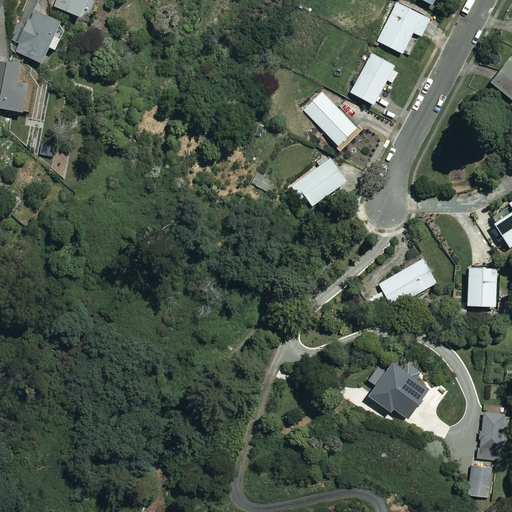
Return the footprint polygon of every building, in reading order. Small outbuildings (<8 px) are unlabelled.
[(97,0),(61,0),(57,9),(87,23),(97,0)] [(441,0),(419,0),(437,9),(441,0)] [(434,24),(399,5),(379,43),(406,57),(417,36),(426,40),(434,24)] [(74,31),(37,13),(29,30),(19,25),(11,41),(22,46),(18,53),(48,68),(55,53),(61,56),(74,31)] [(399,71),(374,57),(353,95),(378,109),(399,71)] [(0,111),(30,118),(36,91),(24,88),(28,70),(0,64),(0,111)] [(511,65),(495,86),(511,100),(511,65)] [(364,134),(324,94),(306,112),(345,152),(364,134)] [(351,187),(331,156),(319,164),(322,168),(294,187),(306,205),(311,202),(316,210),(351,187)] [(511,207),(493,220),(511,248),(511,207)] [(439,284),(425,261),(381,286),(385,292),(370,301),(380,318),(439,284)] [(501,273),(473,272),(471,309),(498,310),(501,273)] [(423,375),(411,366),(406,373),(398,367),(391,376),(381,369),(372,383),(380,389),(373,400),(394,415),(397,411),(414,423),(434,394),(418,382),(423,375)] [(507,417),(486,414),(481,449),(501,452),(507,417)] [(483,468),(472,466),(467,496),(479,498),(483,468)]
